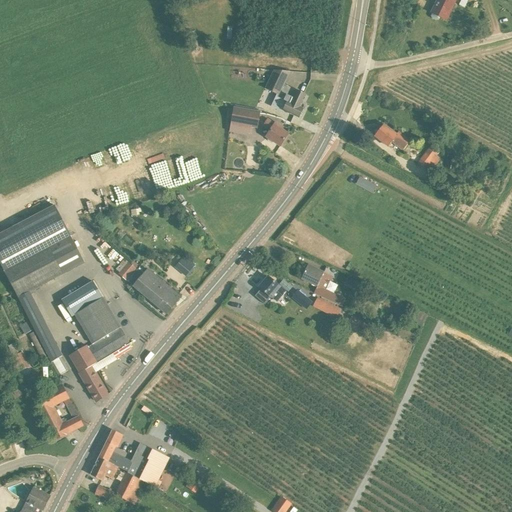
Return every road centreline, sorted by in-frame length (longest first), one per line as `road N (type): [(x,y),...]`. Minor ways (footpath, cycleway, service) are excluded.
road 1 (primary): [(74,473),(129,387),(299,182),(330,130),(350,72)]
road 2 (unclassified): [(350,72),(511,37)]
